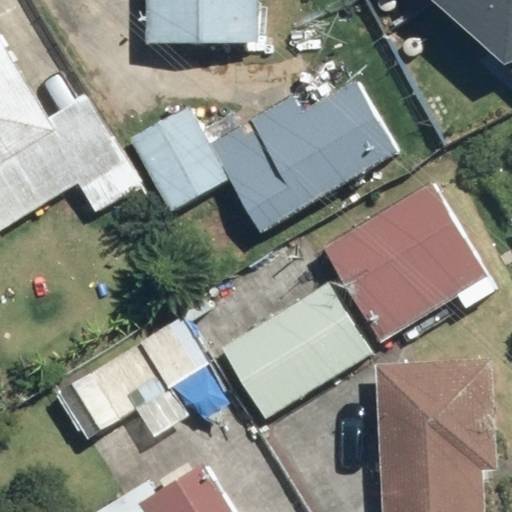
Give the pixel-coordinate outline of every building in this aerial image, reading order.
[(0,0),(0,233),(89,182),(106,211),(155,183),(99,89),(79,101),(72,89),(54,100),(45,85),(61,76),(16,0),(0,0)] [(158,0),(157,38),(271,41),(272,0),(158,0)] [(511,0),(459,0),(511,48),(511,0)] [(201,99),(140,134),(182,208),(242,174),(274,229),(414,148),(371,72),(318,102),(310,88),(224,138),(201,99)] [(450,173),(335,241),(397,338),(469,292),(475,303),(508,281),(450,173)] [(343,277),(234,345),(279,417),(388,348),(343,277)] [(194,309),(88,376),(117,423),(145,405),(163,433),(200,410),(184,384),(225,359),(194,309)] [(502,511),(501,355),(392,356),(393,511),(502,511)] [(143,487),(104,511),(250,511),(217,456),(149,496),(143,487)]
